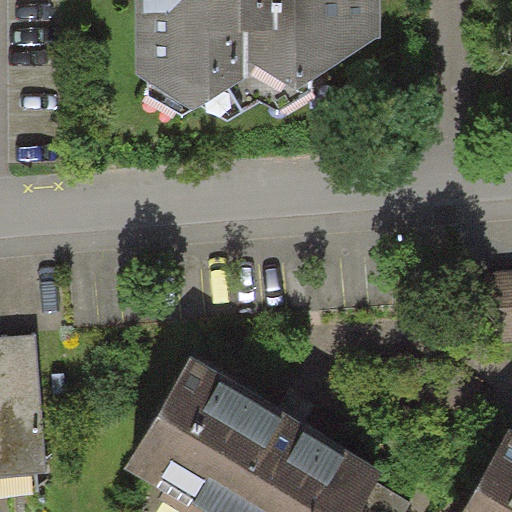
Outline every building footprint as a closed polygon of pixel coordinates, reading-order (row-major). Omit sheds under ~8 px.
[(147,0),(148,67),(229,114),(369,32),(369,0),(147,0)] [(497,338),(511,336),(511,262),(492,264),(497,338)] [(30,343),(0,345),(0,481),(41,479),(30,343)] [(225,511),(348,511),(376,466),(193,358),(133,458),(225,511)] [(511,511),(511,431),(463,511),(511,511)]
